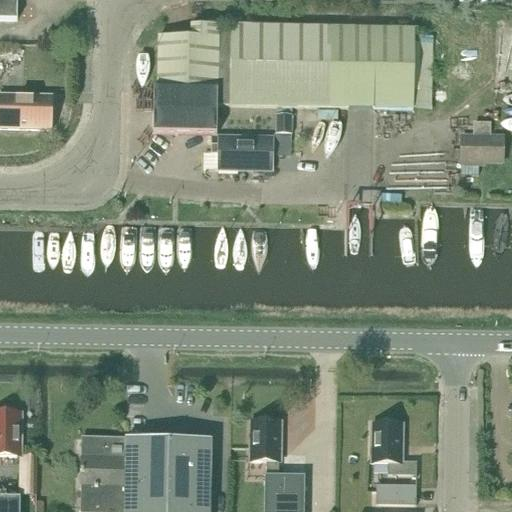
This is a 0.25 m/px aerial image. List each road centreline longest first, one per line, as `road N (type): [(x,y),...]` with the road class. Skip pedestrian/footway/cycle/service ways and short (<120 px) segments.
road 1 (tertiary): [(455,342),(0,336)]
road 2 (unclassified): [(0,189),(76,178),(97,155),(106,113),(108,0)]
road 3 (unclassified): [(454,511),(455,342)]
